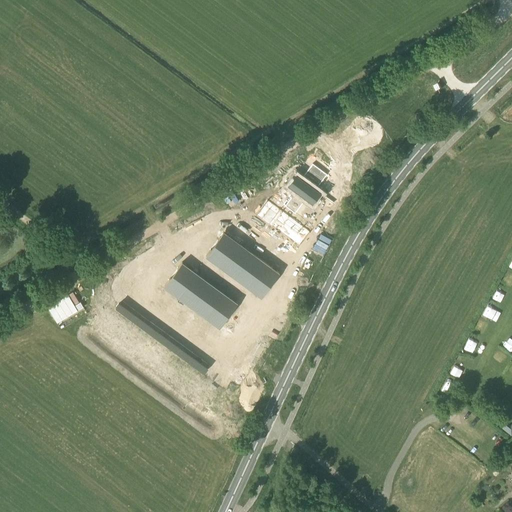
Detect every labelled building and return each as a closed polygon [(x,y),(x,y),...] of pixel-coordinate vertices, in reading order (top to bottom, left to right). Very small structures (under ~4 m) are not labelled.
[(289,196),(284,203),(295,211),(305,198),(312,203),(320,193),(314,189),(325,175),(311,164),(305,172),(304,171),(300,177),(295,174),(287,185),(296,191),(291,198),(289,196)] [(267,201),(257,214),(299,245),(308,232),(267,201)] [(223,231),(217,239),(247,261),(253,253),(223,231)] [(268,264),(262,272),(273,280),(279,272),(268,264)] [(241,286),(225,296),(240,320),(256,311),(241,286)] [(500,288),(496,297),(501,299),(506,291),(500,288)] [(73,293),(47,308),(57,323),(82,308),(73,293)] [(487,334),(492,327),(482,321),(478,327),(487,334)] [(476,350),(481,344),(472,338),(468,344),(476,350)] [(246,357),(248,354),(227,340),(220,350),(249,369),(254,362),(246,357)] [(455,375),(466,377),(468,366),(458,364),(455,375)] [(448,395),(453,387),(447,384),(442,392),(448,395)] [(481,397),(474,402),(482,413),(489,408),(481,397)] [(479,416),(473,421),(479,428),(485,423),(479,416)]
